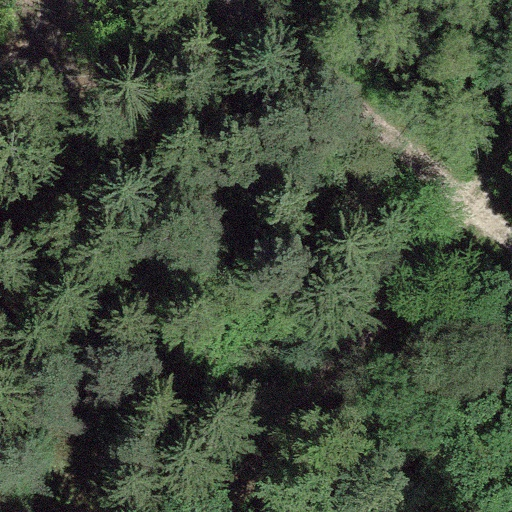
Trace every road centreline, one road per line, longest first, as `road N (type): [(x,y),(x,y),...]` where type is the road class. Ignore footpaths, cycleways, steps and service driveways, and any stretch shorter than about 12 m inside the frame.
road 1 (track): [(217,511),(511,149)]
road 2 (track): [(511,242),(223,0)]
